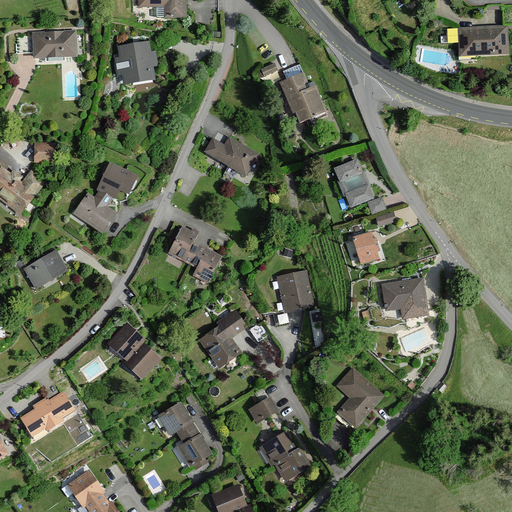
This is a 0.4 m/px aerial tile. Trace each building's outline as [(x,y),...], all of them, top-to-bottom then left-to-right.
[(184,0),(140,0),(140,6),(167,6),(167,18),(184,18),(184,0)] [(505,27),(455,27),(456,56),(506,55),(505,27)] [(43,33),(43,35),(33,35),(34,58),(74,56),(73,33),(63,34),(63,32),(56,32),(56,34),(50,34),(50,32),(43,33)] [(147,55),(145,47),(120,50),(122,60),(116,61),(118,73),(124,72),(126,81),(151,78),(149,65),(155,64),(153,54),(147,55)] [(277,72),(274,65),(259,71),(261,74),(257,75),(258,79),(277,72)] [(308,88),(299,65),(282,72),(286,81),(279,84),(283,95),(287,93),(299,123),(314,117),(315,120),(321,118),(320,115),(325,113),(314,86),(308,88)] [(256,155),(229,139),(224,147),(219,144),(212,156),(244,175),(256,155)] [(52,145),(36,145),(35,161),(52,161),(52,145)] [(361,174),(355,161),(334,170),(339,182),(342,181),(348,194),(346,195),(350,207),(372,198),(366,185),(369,184),(364,172),(361,174)] [(9,177),(1,170),(0,170),(0,198),(19,213),(42,183),(30,174),(21,185),(16,181),(19,178),(12,172),(9,177)] [(114,215),(87,196),(76,211),(85,217),(83,219),(102,232),(114,215)] [(384,210),(381,199),(367,203),(371,214),(384,210)] [(394,221),(392,214),(376,219),(378,227),(394,221)] [(195,236),(181,228),(169,252),(190,264),(199,248),(191,244),(195,236)] [(371,240),(370,234),(353,239),(360,264),(376,259),(374,252),(379,251),(375,239),(371,240)] [(205,252),(199,248),(190,264),(198,267),(194,275),(207,282),(220,258),(206,250),(205,252)] [(294,251),(285,248),(283,255),(292,257),(294,251)] [(66,271),(55,252),(23,270),(33,286),(55,274),(56,277),(66,271)] [(303,272),(280,277),(287,311),(311,306),(303,272)] [(402,283),(382,286),(384,305),(383,305),(383,308),(401,305),(402,308),(404,308),(405,318),(427,315),(421,280),(407,282),(407,280),(401,280),(402,283)] [(243,327),(233,313),(217,325),(219,328),(201,341),(219,366),(238,353),(227,338),(243,327)] [(248,330),(257,342),(268,334),(260,322),(248,330)] [(142,339),(125,325),(110,343),(126,356),(123,360),(141,375),(156,357),(139,343),(142,339)] [(380,397),(352,372),(339,387),(353,399),(335,418),(345,427),(350,422),(354,425),(380,397)] [(47,399),(33,408),(35,412),(23,420),(32,433),(44,426),(47,431),(61,422),(58,417),(70,410),(61,396),(49,403),(47,399)] [(276,410),(267,398),(254,407),(263,420),(276,410)] [(180,437),(193,429),(178,404),(160,415),(172,433),(176,431),(180,437)] [(209,455),(193,429),(180,437),(184,444),(180,447),(191,466),(209,455)] [(294,451),(284,435),(262,448),(272,464),(275,462),(294,451)] [(294,451),(275,462),(285,479),(307,466),(297,449),(294,451)] [(76,499),(78,498),(82,505),(85,502),(90,509),(103,500),(98,493),(101,491),(88,473),(70,486),(74,492),(72,493),(72,495),(72,497),(74,499),(76,499)] [(215,496),(221,511),(234,511),(245,507),(236,487),(215,496)] [(115,511),(110,504),(107,506),(103,500),(90,509),(92,511),(115,511)]
